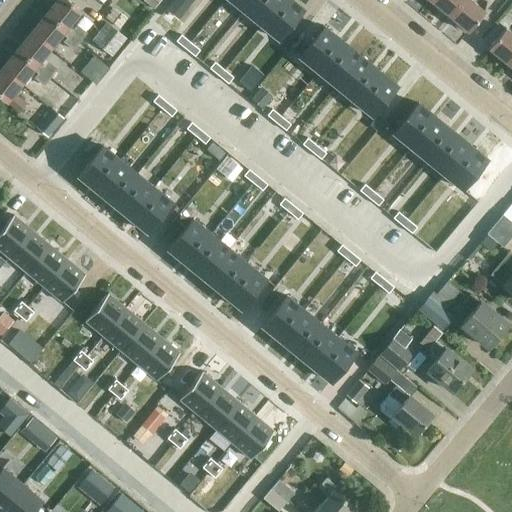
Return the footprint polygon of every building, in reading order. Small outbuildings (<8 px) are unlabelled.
[(57,0),(46,14),(80,41),(86,33),(76,25),(73,30),(69,26),(80,12),(65,0),(57,0)] [(153,10),(161,0),(144,0),(143,2),(153,10)] [(229,0),(243,11),(252,0),(229,0)] [(252,0),(243,11),(260,25),(280,0),(252,0)] [(290,0),(280,0),(260,25),(277,39),(302,9),(290,0)] [(429,0),(429,1),(448,16),(461,0),(429,0)] [(461,0),(448,16),(468,32),(485,12),(470,0),(461,0)] [(119,28),(127,18),(112,7),(104,18),(119,28)] [(46,14),(31,32),(51,48),(62,34),(66,38),(63,42),(73,50),(80,41),(46,14)] [(91,40),(111,56),(125,38),(105,23),(91,40)] [(209,42),(217,49),(231,33),(222,26),(209,42)] [(324,27),(299,57),(317,71),(341,41),(324,27)] [(145,28),(134,43),(145,51),(157,36),(145,28)] [(507,65),(511,58),(511,34),(505,28),(488,49),(507,65)] [(31,32),(17,51),(50,78),(57,69),(47,61),(44,66),(39,62),(51,48),(31,32)] [(190,42),(180,35),(175,41),(185,49),(190,42)] [(341,41),(317,71),(335,86),(359,56),(341,41)] [(194,56),(199,50),(190,42),(185,49),(194,56)] [(50,78),(17,51),(2,69),(21,85),(33,70),(37,74),(34,78),(43,86),(50,78)] [(359,56),(335,86),(353,101),(378,71),(359,56)] [(218,76),(223,70),(214,62),(209,68),(218,76)] [(87,63),(79,72),(95,85),(102,76),(87,63)] [(21,85),(2,69),(0,70),(0,97),(6,103),(7,102),(19,113),(26,104),(14,94),(21,85)] [(147,99),(164,85),(151,70),(135,84),(147,99)] [(223,70),(218,76),(227,84),(233,77),(223,70)] [(378,71),(353,101),(371,115),(396,85),(378,71)] [(249,98),(262,108),(272,94),(260,84),(249,98)] [(157,95),(152,101),(161,109),(167,102),(157,95)] [(167,102),(161,109),(171,116),(176,110),(167,102)] [(417,103),(393,133),(410,147),(434,117),(417,103)] [(35,127),(46,137),(62,118),(51,108),(35,127)] [(276,123),(281,117),(271,109),(266,115),(276,123)] [(281,117),(276,123),(285,131),(290,124),(281,117)] [(434,117),(410,147),(427,161),(451,131),(434,117)] [(195,136),(200,130),(191,122),(185,129),(195,136)] [(204,144),(209,137),(200,130),(195,136),(204,144)] [(451,131),(427,161),(444,175),(468,145),(451,131)] [(311,152),(316,145),(307,138),(302,144),(311,152)] [(206,151),(218,161),(225,152),(213,142),(206,151)] [(320,159),(326,153),(316,145),(311,152),(320,159)] [(468,145),(444,175),(461,189),(485,159),(468,145)] [(102,146),(78,176),(95,190),(119,160),(102,146)] [(220,172),(231,181),(242,168),(232,159),(220,172)] [(119,160),(95,190),(112,204),(136,174),(119,160)] [(252,183),(257,177),(248,169),(243,175),(252,183)] [(136,174),(112,204),(129,218),(153,188),(136,174)] [(252,183),(262,191),(267,184),(257,177),(252,183)] [(364,184),(359,191),(368,198),(373,192),(364,184)] [(153,188),(129,218),(146,231),(170,202),(153,188)] [(368,198),(378,206),(383,199),(373,192),(368,198)] [(288,212),(293,205),(283,198),(278,204),(288,212)] [(302,213),(293,205),(288,212),(297,219),(302,213)] [(392,218),(402,226),(407,219),(398,212),(392,218)] [(511,222),(501,214),(493,224),(510,238),(511,239),(511,222)] [(13,215),(0,230),(0,250),(8,257),(31,230),(13,215)] [(192,219),(168,249),(186,264),(210,234),(192,219)] [(402,226),(411,233),(416,227),(407,219),(402,226)] [(510,238),(493,224),(486,233),(487,234),(479,243),(489,251),(497,242),(502,247),(510,238)] [(31,230),(8,257),(26,272),(49,244),(31,230)] [(256,257),(266,266),(287,243),(276,233),(256,257)] [(210,234),(186,264),(204,279),(228,249),(210,234)] [(49,244),(26,272),(44,287),(67,259),(49,244)] [(345,259),(350,252),(341,245),(336,251),(345,259)] [(228,249),(204,279),(222,293),(246,263),(228,249)] [(354,266),(360,260),(350,252),(345,259),(354,266)] [(511,253),(509,252),(500,263),(490,275),(502,285),(502,286),(511,294),(511,253)] [(67,259),(44,287),(61,302),(85,274),(67,259)] [(246,263),(222,293),(240,308),(264,278),(246,263)] [(379,286),(384,279),(374,272),(369,278),(379,286)] [(379,286),(388,293),(393,287),(384,279),(379,286)] [(334,318),(343,296),(331,290),(322,312),(334,318)] [(416,311),(434,326),(442,316),(432,308),(440,298),(432,291),(416,311)] [(107,293),(84,321),(102,336),(125,308),(107,293)] [(488,348),(507,325),(480,302),(479,302),(470,294),(462,304),(471,312),(460,325),(488,348)] [(286,296),(261,326),(279,340),(303,310),(286,296)] [(19,316),(27,307),(20,302),(12,311),(19,316)] [(25,321),(33,312),(27,307),(19,316),(25,321)] [(125,308),(102,336),(120,351),(143,323),(125,308)] [(303,310),(279,340),(296,353),(320,323),(303,310)] [(143,323),(120,351),(138,366),(161,338),(143,323)] [(320,323),(296,353),(313,367),(337,337),(320,323)] [(404,325),(378,355),(397,370),(412,353),(405,346),(411,339),(407,336),(411,331),(404,325)] [(441,333),(432,326),(418,342),(427,349),(441,333)] [(7,343),(30,362),(42,347),(19,328),(7,343)] [(337,337),(313,367),(330,381),(354,351),(337,337)] [(161,338),(138,366),(156,380),(179,353),(161,338)] [(451,391),(470,369),(445,348),(444,349),(435,341),(427,350),(436,358),(426,370),(451,391)] [(78,365),(86,356),(80,351),(72,360),(78,365)] [(86,356),(78,365),(84,370),(92,361),(86,356)] [(408,396),(415,386),(394,369),(377,356),(366,370),(383,384),(388,379),(396,386),(379,406),(380,411),(389,419),(391,415),(415,435),(431,415),(408,396)] [(202,371),(178,399),(196,414),(219,386),(202,371)] [(115,379),(107,389),(114,395),(122,385),(115,379)] [(357,380),(345,395),(355,404),(368,388),(357,380)] [(122,385),(114,395),(119,400),(127,390),(122,385)] [(219,386),(196,414),(214,429),(237,401),(219,386)] [(0,410),(12,396),(5,390),(0,396),(0,410)] [(237,401),(214,429),(232,444),(255,416),(237,401)] [(116,413),(127,421),(135,411),(125,403),(116,413)] [(143,443),(167,414),(156,406),(132,435),(143,443)] [(255,416),(232,444),(250,458),(273,431),(255,416)] [(31,417),(19,432),(34,444),(47,429),(31,417)] [(95,430),(102,438),(114,427),(107,419),(95,430)] [(172,443),(180,433),(174,428),(166,438),(172,443)] [(180,433),(172,443),(179,448),(186,439),(180,433)] [(96,468),(107,459),(92,442),(81,452),(96,468)] [(56,471),(72,453),(61,444),(45,462),(56,471)] [(208,473),(216,463),(209,458),(201,467),(208,473)] [(216,463),(208,473),(214,478),(222,468),(216,463)] [(2,468),(0,470),(0,510),(1,511),(22,485),(2,468)] [(92,470),(77,487),(99,505),(113,487),(92,470)] [(350,511),(354,508),(333,490),(335,486),(326,478),(317,488),(327,496),(313,511),(350,511)] [(262,498),(278,510),(293,492),(278,479),(262,498)] [(22,485),(1,511),(2,511),(33,511),(42,502),(22,485)] [(143,511),(120,493),(104,511),(143,511)] [(220,511),(228,503),(220,495),(204,511),(220,511)]
